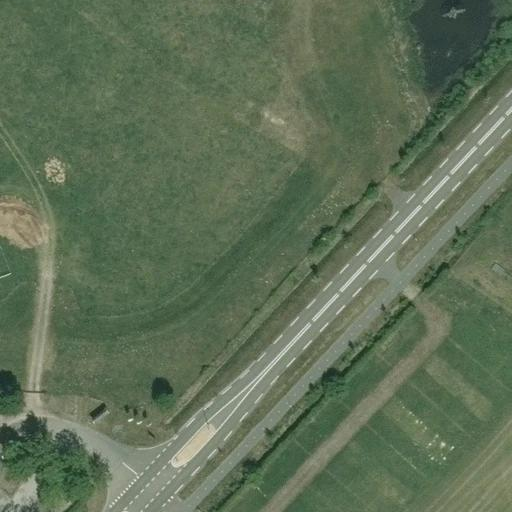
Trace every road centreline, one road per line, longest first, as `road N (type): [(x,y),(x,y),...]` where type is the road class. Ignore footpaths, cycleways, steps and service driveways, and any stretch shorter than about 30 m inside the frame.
road 1 (secondary): [(271,364),(511,108)]
road 2 (secondary): [(271,364),(201,417),(142,481)]
road 3 (secondary): [(162,498),(221,436),(271,364)]
road 4 (unclassified): [(142,481),(81,435),(0,421)]
